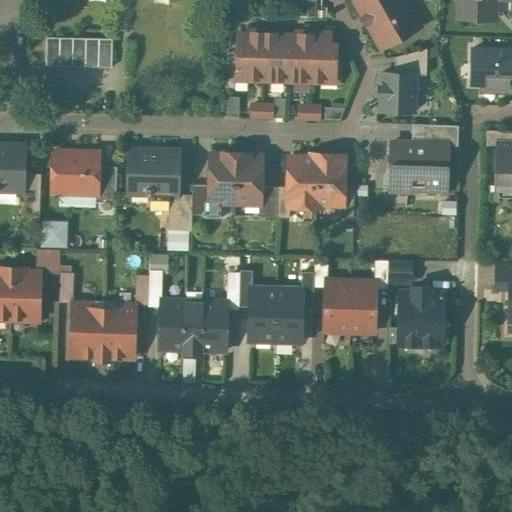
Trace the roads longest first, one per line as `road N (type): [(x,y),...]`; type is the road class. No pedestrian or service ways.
road 1 (residential): [(0,386),(464,397),(466,245)]
road 2 (residential): [(9,122),(343,130),(365,71),(335,0)]
